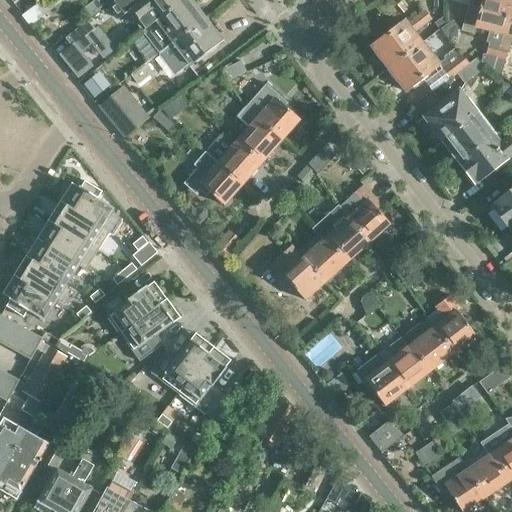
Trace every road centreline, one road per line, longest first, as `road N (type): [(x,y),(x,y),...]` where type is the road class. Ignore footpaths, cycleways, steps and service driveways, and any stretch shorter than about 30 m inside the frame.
road 1 (residential): [(400,511),(77,114)]
road 2 (residential): [(302,36),(511,309)]
road 3 (residential): [(0,204),(77,114)]
